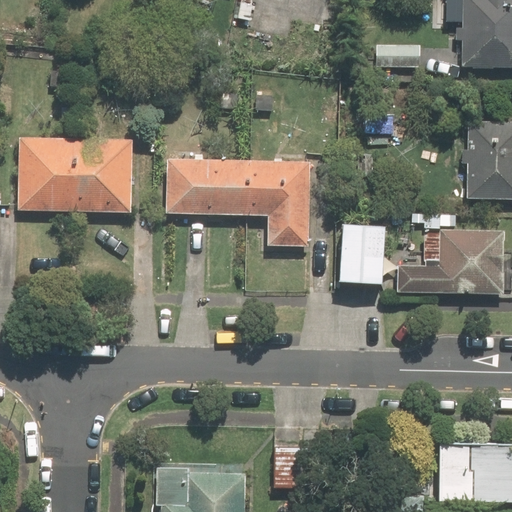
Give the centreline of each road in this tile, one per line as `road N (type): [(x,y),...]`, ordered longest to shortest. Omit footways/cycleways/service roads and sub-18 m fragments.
road 1 (residential): [(70,367),(511,373)]
road 2 (residential): [(70,367),(69,511)]
